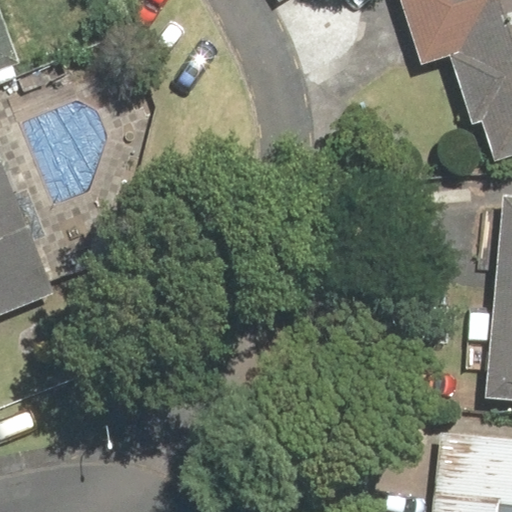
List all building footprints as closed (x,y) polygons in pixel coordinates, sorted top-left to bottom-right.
[(0,0),(0,65),(25,56),(4,0),(0,0)] [(511,0),(408,0),(433,68),(453,60),(487,158),(511,148),(511,0)] [(0,310),(60,287),(12,161),(0,165),(0,310)] [(489,402),(511,404),(511,193),(505,193),(489,402)] [(511,511),(511,434),(442,429),(435,511),(511,511)]
